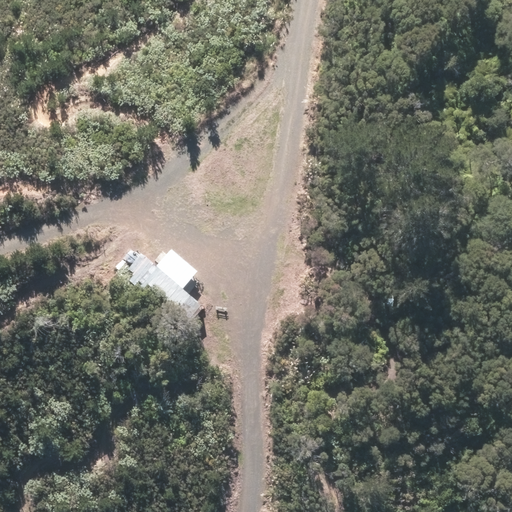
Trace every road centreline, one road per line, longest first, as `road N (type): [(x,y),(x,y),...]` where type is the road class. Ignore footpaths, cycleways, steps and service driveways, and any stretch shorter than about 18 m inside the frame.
road 1 (track): [(300,17),(266,247),(241,338),(250,453),(245,511)]
road 2 (track): [(125,196),(233,110),(300,17)]
road 3 (track): [(0,241),(125,196)]
